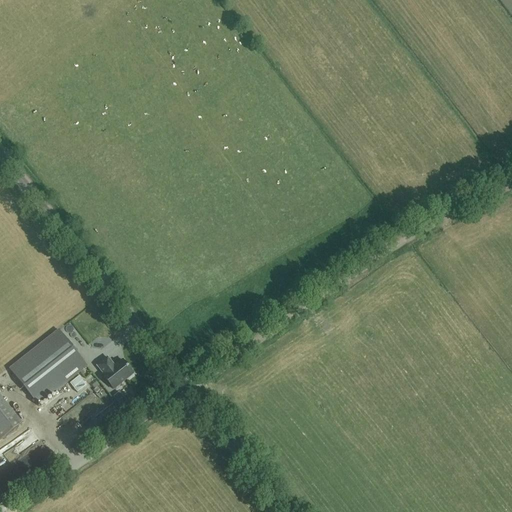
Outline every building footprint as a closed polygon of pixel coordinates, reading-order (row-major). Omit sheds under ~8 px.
[(39,404),(88,365),(60,329),(11,368),(39,404)] [(114,367),(112,364),(113,362),(109,357),(98,365),(105,374),(104,375),(115,389),(135,373),(124,359),(114,367)] [(72,404),(76,409),(86,402),(78,391),(65,400),(69,406),(72,404)] [(0,396),(0,440),(22,424),(0,396)] [(68,407),(63,412),(67,417),(72,411),(68,407)]
